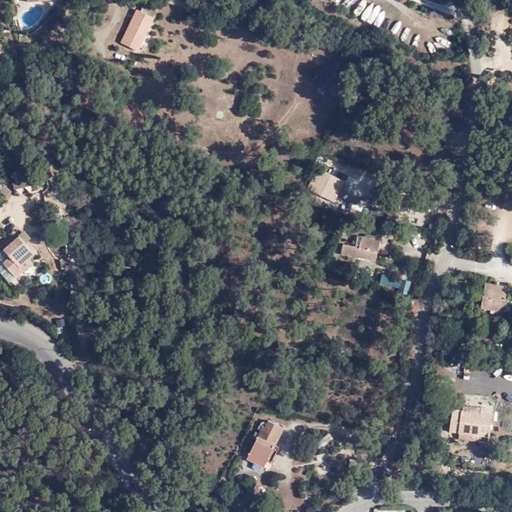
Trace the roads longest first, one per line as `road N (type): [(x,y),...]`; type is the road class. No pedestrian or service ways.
road 1 (unclassified): [(375,489),(414,384),(423,302),(461,199),(473,0)]
road 2 (tertiary): [(0,326),(42,337),(161,511)]
road 3 (residential): [(511,507),(375,489)]
